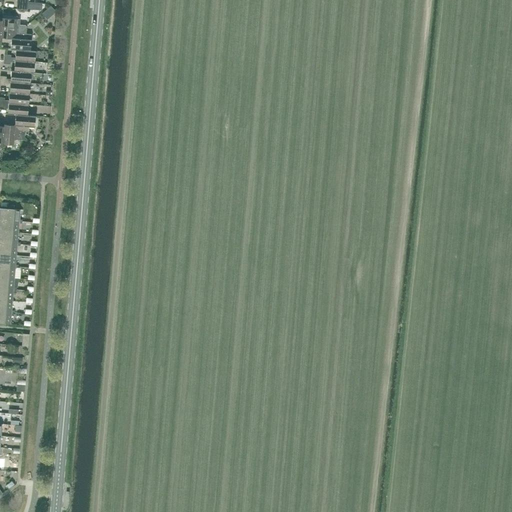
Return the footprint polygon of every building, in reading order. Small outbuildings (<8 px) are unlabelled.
[(17,33),(18,25),(19,19),(2,18),(1,21),(2,21),(0,38),(1,38),(11,38),(17,33)] [(25,39),(26,34),(17,33),(11,38),(10,49),(15,50),(15,49),(30,51),(30,50),(31,40),(25,39)] [(30,50),(30,51),(15,49),(15,50),(14,60),(34,62),(35,51),(30,50)] [(33,73),(34,62),(14,60),(14,71),(31,72),(30,73),(33,73)] [(14,71),(11,70),(10,81),(30,83),(30,73),(31,72),(14,71)] [(29,94),(30,83),(10,81),(9,92),(29,94)] [(28,105),(29,94),(9,92),(8,103),(28,105)] [(27,115),(28,105),(8,103),(7,114),(15,115),(15,114),(27,115)] [(27,115),(15,114),(15,115),(14,125),(20,131),(28,132),(29,127),(34,127),(35,116),(27,115)] [(20,131),(14,125),(4,124),(3,127),(4,127),(2,144),(13,145),(14,139),(19,140),(20,131)] [(20,210),(3,208),(1,208),(1,215),(0,215),(0,219),(22,222),(22,220),(19,220),(20,210)] [(22,223),(22,222),(0,219),(0,231),(18,233),(18,223),(22,223)] [(17,242),(18,233),(0,231),(0,242),(20,244),(20,243),(17,242)] [(20,246),(20,244),(0,242),(0,254),(16,255),(16,246),(20,246)] [(15,265),(16,255),(0,254),(0,265),(18,267),(18,265),(15,265)] [(0,265),(0,276),(14,278),(20,278),(20,268),(18,268),(18,267),(0,265)] [(13,288),(14,278),(0,276),(0,288),(16,290),(16,288),(13,288)] [(16,292),(16,290),(0,288),(0,299),(12,301),(13,291),(16,292)] [(11,310),(12,301),(0,299),(0,311),(14,312),(14,311),(11,310)] [(14,314),(14,312),(0,311),(0,323),(10,324),(11,314),(14,314)]
